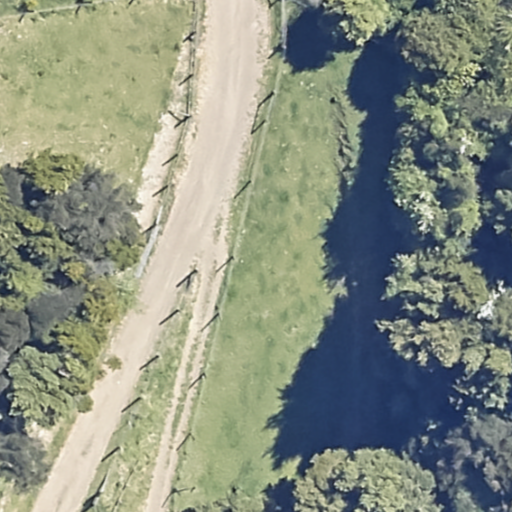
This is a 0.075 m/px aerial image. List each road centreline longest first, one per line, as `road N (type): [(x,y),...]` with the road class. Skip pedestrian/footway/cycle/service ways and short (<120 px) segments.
road 1 (track): [(38,511),(235,131),(250,59),(245,0)]
road 2 (track): [(160,511),(197,206)]
